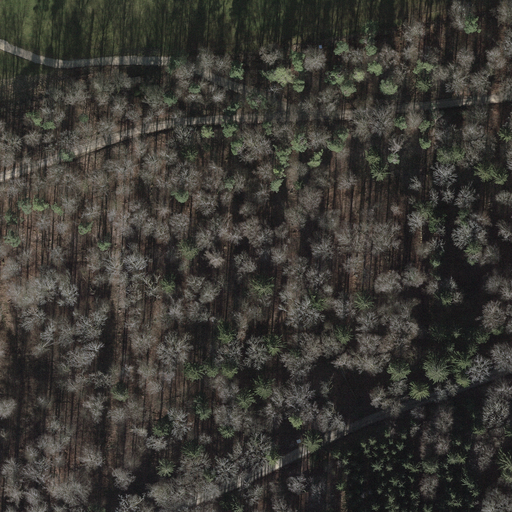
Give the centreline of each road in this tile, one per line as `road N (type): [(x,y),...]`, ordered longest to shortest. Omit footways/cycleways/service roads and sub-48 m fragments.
road 1 (track): [(0,178),(147,128),(511,95)]
road 2 (track): [(511,366),(331,435),(162,511)]
road 3 (track): [(0,42),(60,64),(191,65),(309,114)]
